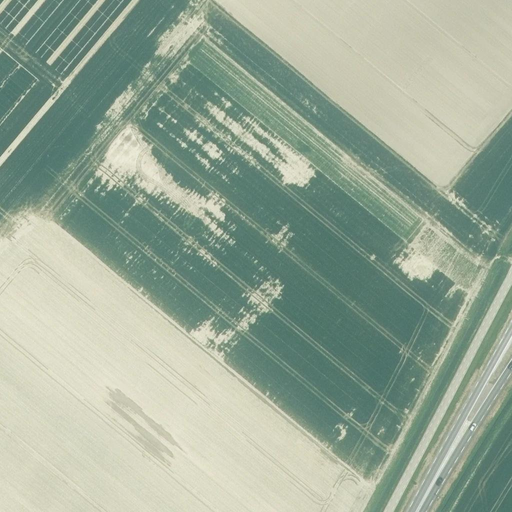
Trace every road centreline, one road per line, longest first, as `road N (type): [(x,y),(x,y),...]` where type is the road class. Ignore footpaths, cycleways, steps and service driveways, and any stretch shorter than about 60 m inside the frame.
road 1 (unclassified): [(387,511),(511,274)]
road 2 (primary): [(511,330),(416,511)]
road 3 (primary): [(416,511),(511,366)]
